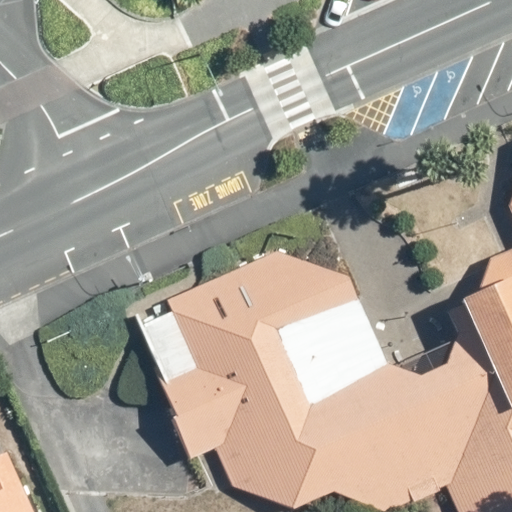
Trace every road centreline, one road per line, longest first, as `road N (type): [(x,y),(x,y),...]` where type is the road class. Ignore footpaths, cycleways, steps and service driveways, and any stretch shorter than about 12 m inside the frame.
road 1 (tertiary): [(61,205),(504,0)]
road 2 (residential): [(0,62),(61,205)]
